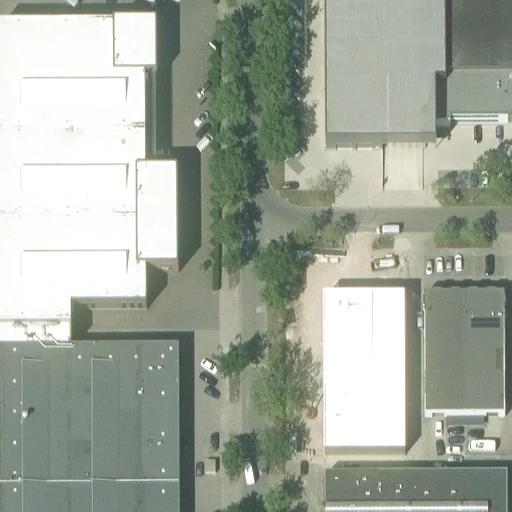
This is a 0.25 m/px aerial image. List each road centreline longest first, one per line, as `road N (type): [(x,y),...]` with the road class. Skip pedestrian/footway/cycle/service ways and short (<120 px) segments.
road 1 (unclassified): [(255,511),(255,222)]
road 2 (unclassified): [(255,222),(511,221)]
road 3 (unclassified): [(255,222),(250,0)]
